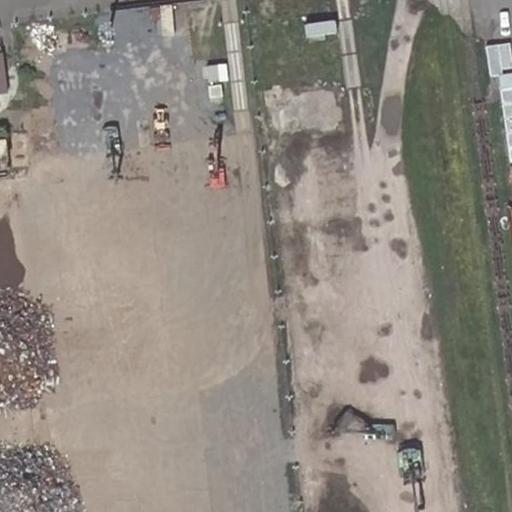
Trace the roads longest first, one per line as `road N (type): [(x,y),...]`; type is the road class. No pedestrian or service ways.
road 1 (unknown): [(413,0),(381,118),(371,204),(380,359),(402,511)]
road 2 (unknown): [(226,0),(253,166),(248,250),(217,278),(113,291)]
